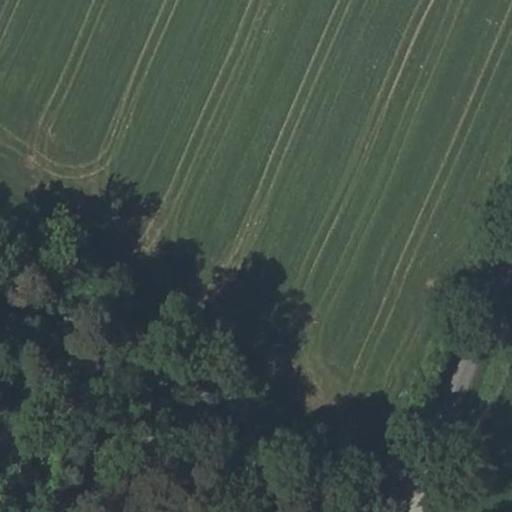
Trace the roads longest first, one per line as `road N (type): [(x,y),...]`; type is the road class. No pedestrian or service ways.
road 1 (unclassified): [(0,372),(347,511)]
road 2 (unclassified): [(414,511),(511,276)]
